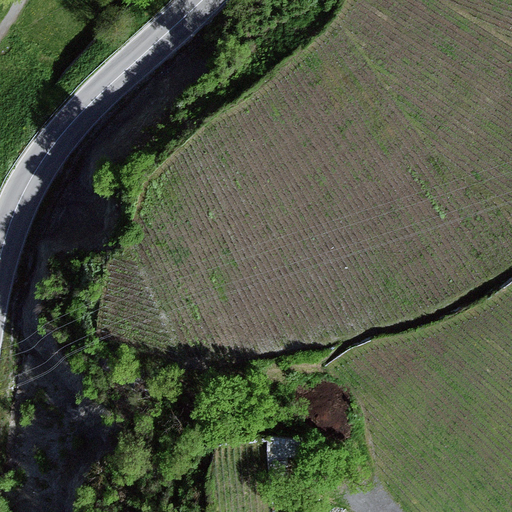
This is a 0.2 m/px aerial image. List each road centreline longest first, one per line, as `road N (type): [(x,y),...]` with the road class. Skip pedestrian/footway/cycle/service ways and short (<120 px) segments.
road 1 (motorway): [(325,511),(0,433)]
road 2 (primary): [(202,0),(54,142),(18,201),(0,256)]
